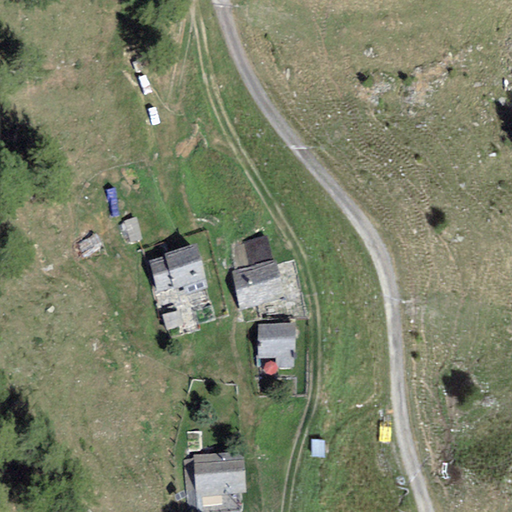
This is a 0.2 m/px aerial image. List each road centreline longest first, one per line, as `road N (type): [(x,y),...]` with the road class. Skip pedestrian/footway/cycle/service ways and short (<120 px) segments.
road 1 (unclassified): [(424,511),(403,444),(393,319),(379,260),(269,115),(218,0)]
road 2 (track): [(286,511),(315,382),(310,291),(300,258),(214,102),(195,0)]
